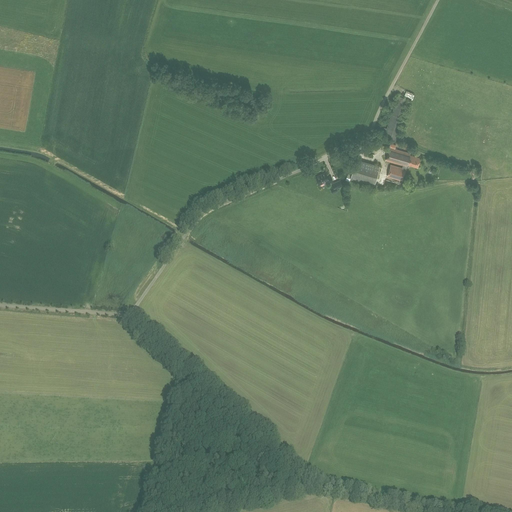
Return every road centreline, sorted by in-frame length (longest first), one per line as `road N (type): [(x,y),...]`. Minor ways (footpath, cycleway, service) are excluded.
road 1 (unclassified): [(128,316),(206,211),(330,157),(364,151),(436,0)]
road 2 (unclassified): [(436,511),(314,484),(128,316)]
road 3 (unclassified): [(128,316),(0,305)]
